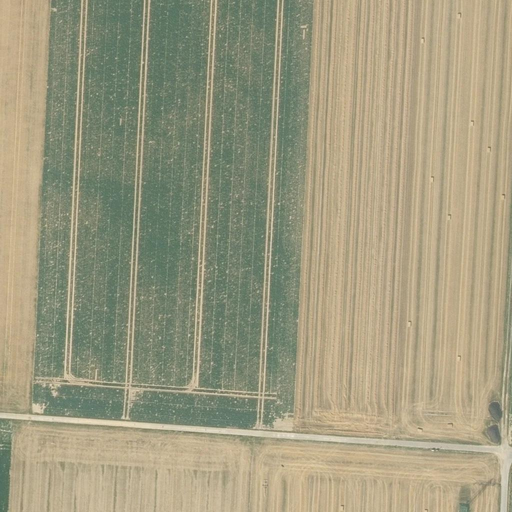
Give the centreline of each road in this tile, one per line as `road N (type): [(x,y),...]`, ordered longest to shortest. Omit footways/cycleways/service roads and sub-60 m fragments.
road 1 (track): [(511,452),(0,415)]
road 2 (track): [(511,329),(505,452)]
